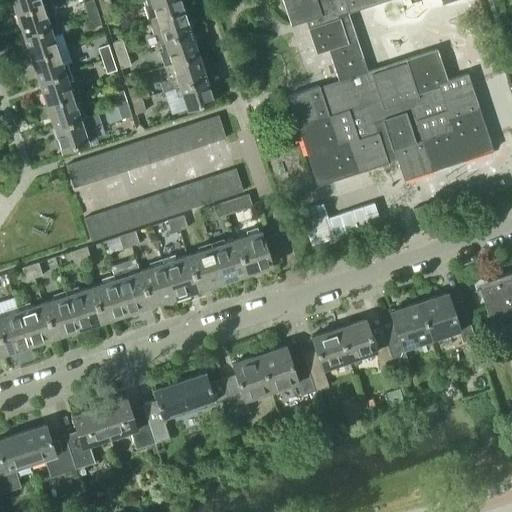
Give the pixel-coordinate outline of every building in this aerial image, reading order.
[(11,0),(15,12),(46,2),(45,0),(11,0)] [(87,14),(97,11),(93,0),(88,0),(83,2),(87,14)] [(111,6),(108,0),(98,0),(101,9),(111,6)] [(156,17),(183,8),(180,0),(144,0),(147,6),(152,4),(156,17)] [(282,0),(291,25),(305,20),(316,53),(328,49),(338,81),(319,88),(319,85),(287,96),(317,185),(383,163),(384,163),(386,162),(396,159),(403,179),(492,150),(467,73),(446,80),(436,50),(437,50),(437,49),(367,71),(348,13),(349,12),(349,10),(380,0),(282,0)] [(46,2),(15,12),(23,35),(54,25),(51,15),(46,2)] [(101,9),(106,22),(115,19),(111,6),(101,9)] [(159,42),(190,31),(183,8),(156,17),(160,30),(145,35),(148,45),(159,42)] [(91,27),(101,24),(97,11),(87,14),(91,27)] [(23,35),(31,58),(57,50),(66,47),(62,34),(58,35),(54,25),(23,35)] [(167,49),(171,62),(198,53),(190,31),(159,42),(162,51),(167,49)] [(126,52),(122,40),(112,43),(117,55),(126,52)] [(102,60),(112,57),(108,44),(98,47),(102,60)] [(61,62),(57,50),(31,58),(38,81),(69,70),(66,60),(61,62)] [(117,55),(121,68),(130,64),(126,52),(117,55)] [(174,87),(205,76),(198,53),(171,62),(175,75),(160,80),(163,91),(174,87)] [(116,69),(112,57),(102,60),(106,72),(116,69)] [(38,81),(45,104),(72,95),(68,82),(73,80),(69,70),(38,81)] [(186,109),(213,100),(205,76),(174,87),(177,97),(182,95),(186,109)] [(141,98),(137,85),(128,88),(132,101),(141,98)] [(118,105),(127,102),(123,90),(113,93),(118,105)] [(45,104),(53,127),(84,116),(81,106),(76,108),(72,95),(45,104)] [(132,101),(136,113),(145,110),(141,98),(132,101)] [(131,115),(127,102),(118,105),(118,106),(122,118),(131,115)] [(118,106),(104,111),(108,123),(122,118),(118,106)] [(84,116),(53,127),(61,150),(87,141),(83,127),(100,121),(97,112),(84,116)] [(214,141),(225,137),(218,115),(207,118),(214,141)] [(214,141),(207,118),(196,122),(203,144),(214,141)] [(203,144),(196,122),(185,125),(192,148),(203,144)] [(192,148),(185,125),(174,129),(182,151),(192,148)] [(182,151),(174,129),(164,133),(171,155),(182,151)] [(171,155),(164,133),(153,136),(160,158),(171,155)] [(160,158),(153,136),(142,140),(149,162),(160,158)] [(149,162),(142,140),(131,143),(138,165),(149,162)] [(138,165),(131,143),(120,147),(127,169),(138,165)] [(127,169),(120,147),(109,150),(116,172),(127,169)] [(116,172),(109,150),(98,154),(106,176),(116,172)] [(106,176),(98,154),(88,157),(95,179),(106,176)] [(95,179),(88,157),(77,161),(84,183),(95,179)] [(66,164),(67,167),(73,187),(84,183),(77,161),(66,164)] [(243,191),(243,190),(235,168),(225,172),(232,194),(243,191)] [(232,194),(225,172),(214,175),(221,198),(232,194)] [(221,198),(214,175),(203,179),(210,201),(221,198)] [(210,201),(203,179),(192,182),(199,205),(210,201)] [(199,205),(192,182),(181,186),(189,209),(199,205)] [(189,209),(181,186),(170,190),(178,212),(189,209)] [(178,212),(170,190),(159,193),(167,216),(178,212)] [(167,216),(159,193),(149,197),(156,219),(167,216)] [(227,214),(252,206),(248,193),(223,201),(227,214)] [(156,219),(149,197),(138,200),(145,223),(156,219)] [(145,223),(138,200),(127,204),(134,226),(145,223)] [(219,216),(227,214),(223,201),(215,204),(219,216)] [(322,203),(300,210),(312,245),(334,238),(335,240),(381,225),(373,202),(327,217),(322,203)] [(134,226),(127,204),(116,207),(123,230),(134,226)] [(123,230),(116,207),(105,211),(113,234),(123,230)] [(113,234),(105,211),(94,215),(102,237),(113,234)] [(187,227),(183,214),(175,217),(179,229),(187,227)] [(94,215),(83,218),(91,241),(102,237),(94,215)] [(179,229),(175,217),(167,220),(171,232),(179,229)] [(139,242),(135,230),(127,233),(131,245),(139,242)] [(261,230),(235,239),(247,274),(272,266),(261,230)] [(131,245),(127,233),(118,236),(122,248),(131,245)] [(247,274),(235,239),(211,247),(222,282),(247,274)] [(91,258),(87,246),(79,249),(82,261),(91,258)] [(211,247),(186,255),(198,290),(222,282),(211,247)] [(82,261),(79,249),(70,252),(74,263),(82,261)] [(163,262),(175,298),(198,290),(186,255),(163,262)] [(115,278),(126,313),(149,306),(138,270),(133,257),(110,265),(115,278)] [(42,274),(38,262),(30,265),(34,277),(42,274)] [(138,270),(149,306),(175,298),(163,262),(138,270)] [(34,277),(30,265),(22,267),(26,280),(34,277)] [(511,276),(479,288),(491,326),(511,318),(511,276)] [(101,322),(126,313),(115,278),(90,286),(101,322)] [(90,286),(66,294),(78,329),(101,322),(90,286)] [(446,292),(417,301),(429,339),(457,330),(461,341),(463,340),(473,337),(474,337),(461,299),(449,303),(446,292)] [(66,294),(41,302),(53,337),(78,329),(66,294)] [(393,321),(380,325),(393,363),(405,359),(401,348),(429,339),(417,301),(389,310),(393,321)] [(41,302),(17,310),(29,345),(53,337),(41,302)] [(17,310),(0,315),(0,339),(4,353),(29,345),(17,310)] [(379,368),(393,363),(380,325),(368,329),(365,319),(338,327),(348,359),(373,351),(379,368)] [(315,347),(302,352),(314,389),(327,385),(322,368),(348,359),(338,327),(311,336),(315,347)] [(299,394),(314,389),(302,352),(288,356),(284,345),(258,354),(269,390),(295,382),(299,394)] [(235,374),(221,378),(233,415),(248,411),(244,398),(269,390),(258,354),(231,362),(235,374)] [(204,371),(178,380),(188,412),(213,403),(219,420),(233,415),(221,378),(208,382),(204,371)] [(162,420),(188,412),(178,380),(151,389),(155,400),(142,404),(154,442),(167,437),(162,420)] [(399,387),(384,392),(389,408),(404,403),(399,387)] [(125,397),(98,406),(108,437),(128,431),(134,448),(154,442),(142,404),(128,409),(125,397)] [(76,429),(63,433),(74,467),(93,461),(88,444),(108,437),(98,406),(71,415),(76,429)] [(44,424),(19,432),(29,463),(43,458),(45,465),(55,462),(58,473),(74,467),(63,433),(49,438),(44,424)] [(0,491),(10,489),(6,477),(15,474),(13,468),(29,463),(19,432),(0,437),(0,491)]
